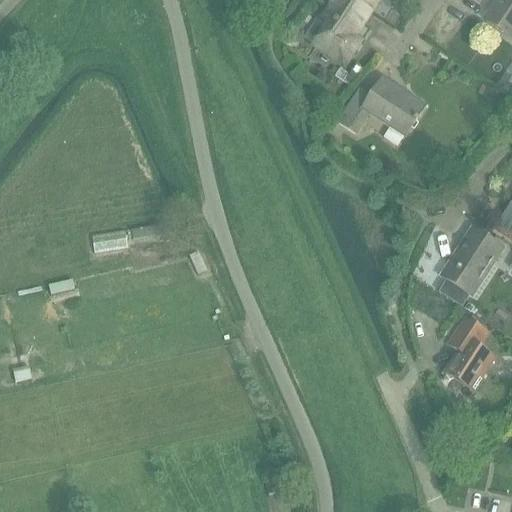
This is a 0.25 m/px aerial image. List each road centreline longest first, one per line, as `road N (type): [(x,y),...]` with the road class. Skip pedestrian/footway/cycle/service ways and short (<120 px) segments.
road 1 (tertiary): [(325,511),(308,438),(217,222),(168,0)]
road 2 (residential): [(437,511),(433,483),(395,398)]
